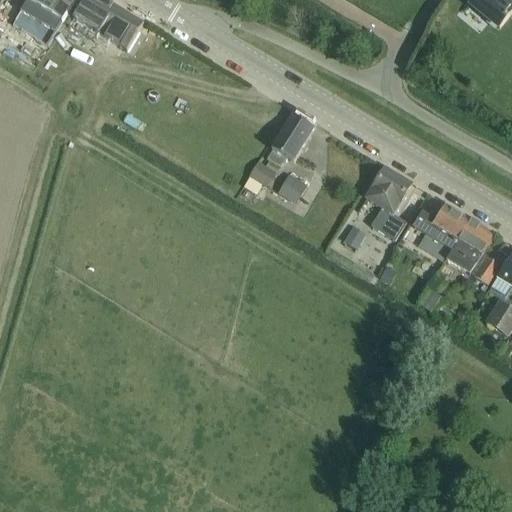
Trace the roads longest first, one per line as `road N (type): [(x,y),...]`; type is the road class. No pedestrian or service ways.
road 1 (tertiary): [(511,218),(192,22)]
road 2 (residential): [(375,86),(254,26),(213,17),(192,22)]
road 3 (residential): [(511,165),(375,86)]
